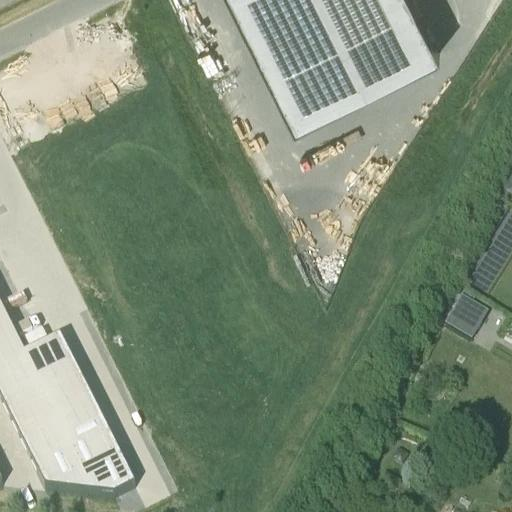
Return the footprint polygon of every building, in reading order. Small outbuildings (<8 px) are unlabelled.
[(365,92),(319,0),(231,0),(295,127),(365,92)] [(319,0),(366,92),(439,56),(410,0),(319,0)] [(511,177),(503,191),(509,195),(511,197),(511,177)] [(460,299),(443,326),(455,333),(471,343),(488,316),(471,306),(460,299)] [(0,404),(36,476),(45,493),(114,501),(135,491),(127,476),(60,341),(51,345),(24,359),(0,309),(0,404)]
